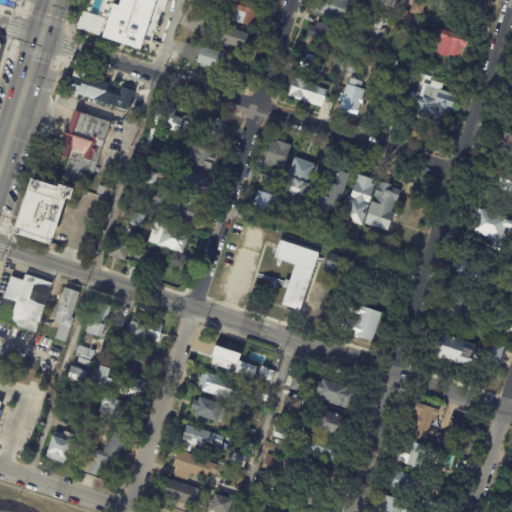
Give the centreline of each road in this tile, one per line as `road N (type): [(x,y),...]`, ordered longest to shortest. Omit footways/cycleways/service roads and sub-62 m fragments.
road 1 (residential): [(292,0),(132,511)]
road 2 (residential): [(42,38),(459,176)]
road 3 (tertiary): [(0,244),(392,377)]
road 4 (residential): [(511,21),(392,377)]
road 5 (primary): [(54,0),(4,157)]
road 6 (residential): [(392,377),(345,511)]
road 7 (residential): [(0,469),(134,511)]
